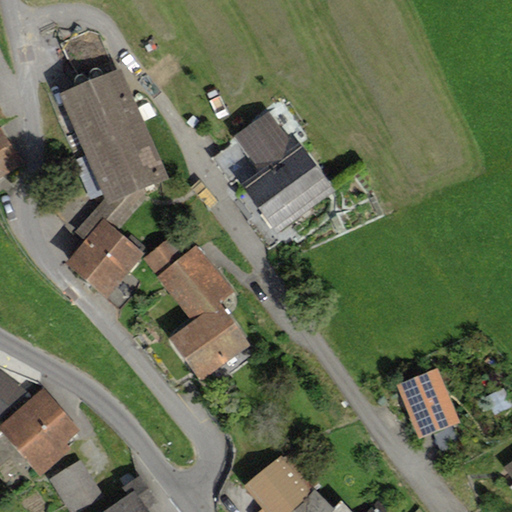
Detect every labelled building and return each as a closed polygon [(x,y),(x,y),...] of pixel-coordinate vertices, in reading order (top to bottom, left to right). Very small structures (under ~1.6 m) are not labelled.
[(120,72),(53,99),(98,209),(164,182),(120,72)] [(0,174),(22,163),(3,128),(0,128),(0,174)] [(335,195),(304,147),(236,192),(268,240),(335,195)] [(138,261),(97,224),(59,267),(100,304),(138,261)] [(159,246),(138,261),(185,317),(155,341),(187,382),(239,342),(212,309),(233,293),(195,245),(173,263),(159,246)] [(435,370),(388,389),(409,442),(456,423),(435,370)] [(0,374),(0,399),(12,384),(0,374)] [(42,386),(0,422),(0,435),(37,479),(70,451),(62,441),(77,427),(42,386)] [(323,511),(279,462),(244,493),(260,511),(344,511),(335,502),(323,511)] [(85,463),(51,484),(68,511),(78,511),(105,496),(85,463)] [(141,511),(131,495),(103,511),(141,511)]
